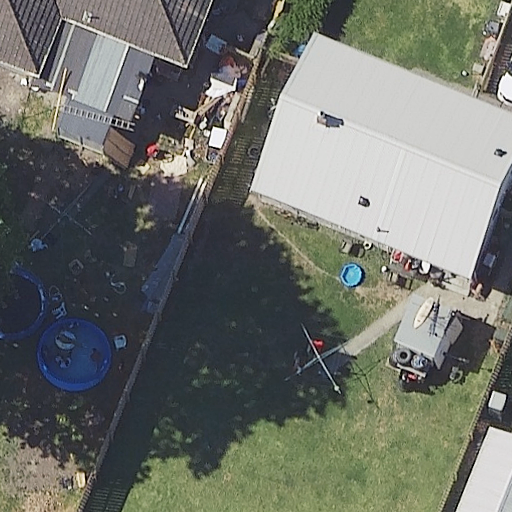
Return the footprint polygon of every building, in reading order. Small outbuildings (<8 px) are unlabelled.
[(30,124),(99,150),(113,115),(148,128),(197,0),(0,0),(0,69),(23,79),(47,17),(67,25),(30,124)] [(511,140),(511,129),(284,34),(221,185),(452,282),(511,140)] [(454,296),(392,277),(370,352),(432,370),(454,296)] [(511,402),(511,361),(498,397),(511,402)] [(511,511),(511,408),(507,407),(495,436),(478,429),(444,511),(511,511)]
